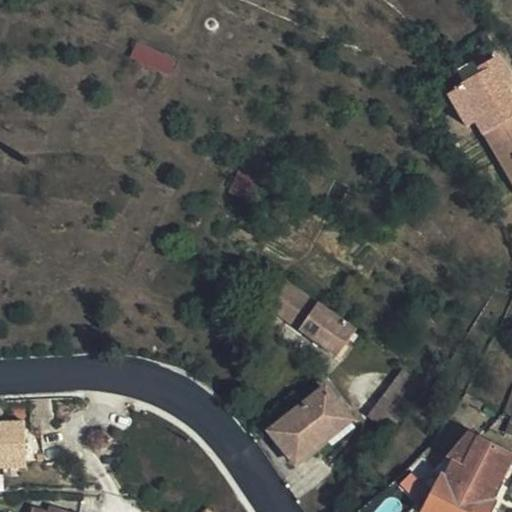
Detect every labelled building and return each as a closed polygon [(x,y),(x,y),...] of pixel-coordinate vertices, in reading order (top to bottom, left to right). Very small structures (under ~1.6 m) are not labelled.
[(511,118),(507,110),(500,98),(507,95),(495,74),(477,84),(480,88),(454,103),(456,105),(473,138),(510,205),(511,203),(511,118)] [(500,98),(507,110),(511,106),(511,104),(507,95),(500,98)] [(473,138),(456,105),(447,110),(464,143),(473,138)] [(262,311),(270,318),(330,362),(348,338),(284,292),(280,289),(262,311)] [(367,423),(377,431),(381,434),(384,430),(386,433),(414,392),(406,386),(401,383),(398,386),(394,384),(367,423)] [(344,424),(319,395),(263,438),(289,470),(344,424)] [(26,422),(0,422),(0,468),(26,468),(26,422)] [(511,429),(505,426),(499,437),(511,443),(511,429)] [(436,463),(444,467),(446,464),(459,471),(473,445),(457,437),(436,463)] [(444,467),(437,481),(485,508),(509,465),(473,445),(459,471),(446,464),(444,467)] [(437,481),(423,506),(419,511),(491,511),(492,511),(485,508),(437,481)]
